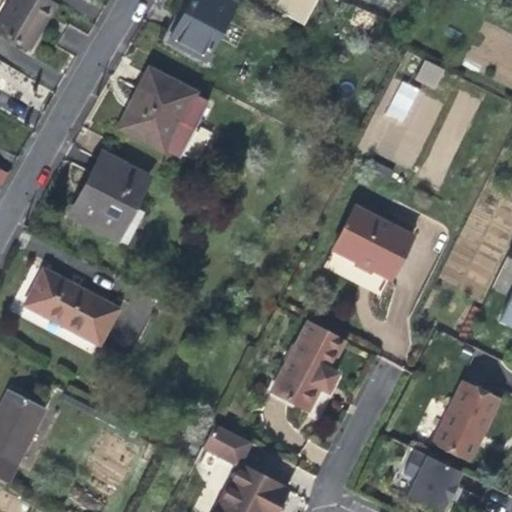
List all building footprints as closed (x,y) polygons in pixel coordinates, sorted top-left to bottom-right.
[(1,0),(0,3),(0,17),(9,0),(1,0)] [(9,0),(0,17),(0,36),(26,51),(42,24),(54,3),(49,0),(9,0)] [(188,0),(168,41),(203,60),(233,3),(226,0),(188,0)] [(256,0),(302,24),(314,0),(256,0)] [(414,79),(435,90),(445,70),(424,60),(414,79)] [(114,128),(173,158),(176,160),(208,102),(193,93),(193,91),(146,67),(131,95),(114,128)] [(401,124),(419,89),(402,81),(384,116),(401,124)] [(113,238),(115,235),(124,239),(140,207),(132,203),(146,177),(100,153),(87,177),(66,214),(113,238)] [(0,187),(0,188),(8,174),(0,169),(0,187)] [(410,234),(350,205),(343,219),(329,248),(380,273),(389,277),(402,250),(410,234)] [(438,280),(482,300),(503,254),(458,235),(438,280)] [(23,304),(97,342),(114,309),(55,277),(42,270),(23,304)] [(511,290),(497,322),(511,329),(511,290)] [(269,391),(305,410),(317,387),(325,391),(331,379),(335,372),(327,368),(342,339),(305,320),(269,391)] [(448,407),(430,443),(466,461),(477,439),(496,401),(460,383),(448,407)] [(0,482),(3,484),(41,408),(6,389),(0,401),(0,482)] [(414,446),(394,483),(442,509),(454,488),(462,472),(414,446)] [(212,511),(266,511),(268,508),(273,510),(284,488),(237,464),(212,511)]
